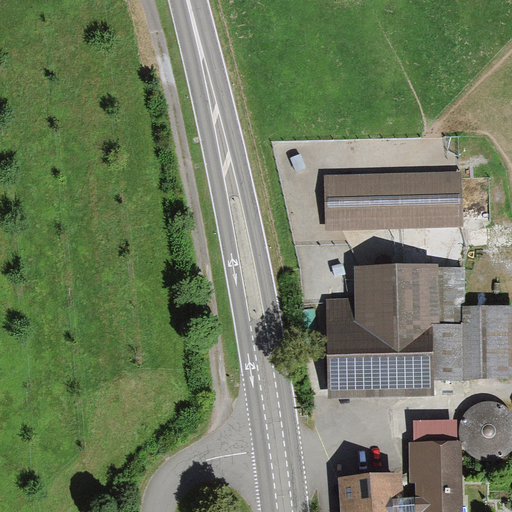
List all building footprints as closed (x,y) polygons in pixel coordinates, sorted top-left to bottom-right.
[(470,175),(329,178),(330,237),(471,234),(470,175)] [(464,272),(361,274),(361,327),(330,328),(331,405),(440,403),(440,383),(511,382),(511,314),(465,315),(464,272)] [(507,459),(511,455),(511,409),(505,406),(496,403),(486,404),(477,408),(469,415),(465,424),(463,434),(466,444),(471,453),(479,459),(488,462),(498,462),(507,459)] [(415,445),(410,445),(414,500),(415,511),(464,511),(462,445),(458,445),(458,423),(415,423),(415,445)] [(404,475),(339,481),(341,511),(415,511),(414,500),(406,500),(404,475)]
